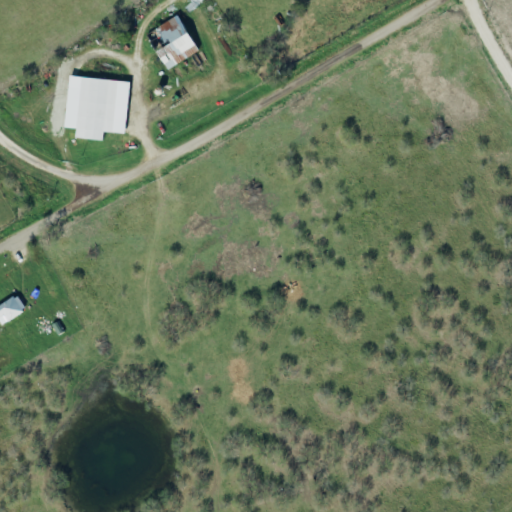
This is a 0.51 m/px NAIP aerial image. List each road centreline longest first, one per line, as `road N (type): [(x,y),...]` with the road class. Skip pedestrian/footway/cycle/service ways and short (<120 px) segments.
road 1 (residential): [(0,253),(446,0)]
road 2 (residential): [(0,127),(36,159),(112,190)]
